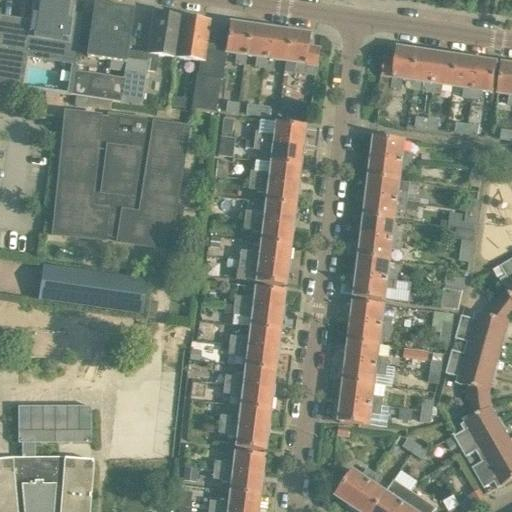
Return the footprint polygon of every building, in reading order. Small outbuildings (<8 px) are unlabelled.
[(73,72),(74,65),(76,50),(82,15),(72,13),(74,1),(68,0),(33,0),(29,27),(1,23),(3,13),(0,12),(0,84),(70,96),(73,72)] [(114,6),(94,3),(85,58),(105,61),(114,6)] [(133,9),(114,6),(105,61),(125,64),(127,51),(133,9)] [(176,59),(182,17),(154,13),(148,54),(127,51),(125,64),(123,79),(120,103),(141,106),(146,72),(155,73),(158,56),(176,59)] [(205,45),(209,21),(182,17),(176,59),(199,62),(197,75),(196,75),(191,110),(215,113),(215,111),(221,112),(223,102),(217,101),(220,80),(222,81),(225,55),(226,55),(227,48),(225,48),(205,45)] [(229,24),(225,48),(227,48),(226,55),(236,57),(234,64),(244,65),(245,56),(249,27),(229,24)] [(269,30),(249,27),(245,56),(257,58),(256,67),(263,68),(269,30)] [(273,60),(285,62),(289,33),(269,30),(263,68),(272,70),(273,60)] [(310,36),(289,33),(285,62),(296,64),(295,73),(315,76),(319,49),(308,47),(310,36)] [(413,81),(418,52),(398,49),(397,49),(396,59),(385,57),(380,85),(401,89),(402,80),(413,81)] [(432,93),(438,55),(418,52),(413,81),(425,83),(424,92),(432,93)] [(453,87),(457,58),(438,55),(432,93),(440,94),(441,86),(453,87)] [(471,99),(477,61),(457,58),(453,87),(465,89),(463,98),(471,99)] [(493,93),(498,64),(477,61),(471,99),(480,101),(481,92),(493,93)] [(73,72),(70,96),(76,96),(105,101),(120,103),(123,79),(122,79),(86,74),(87,67),(74,65),(73,72)] [(511,66),(502,65),(498,94),(510,96),(509,105),(511,105),(511,66)] [(74,106),(87,107),(104,110),(105,101),(76,96),(74,106)] [(185,101),(172,99),(171,108),(184,110),(185,101)] [(306,105),(289,102),(287,116),(303,119),(306,105)] [(238,105),(227,104),(226,112),(237,114),(238,105)] [(257,116),(258,107),(247,106),(246,115),(257,116)] [(258,107),(257,116),(267,118),(268,109),(258,107)] [(65,113),(64,119),(53,235),(104,241),(104,235),(118,237),(117,242),(168,250),(187,129),(144,122),(145,120),(109,115),(108,117),(65,113)] [(429,114),(428,120),(427,128),(443,131),(445,119),(440,118),(440,115),(429,114)] [(416,127),(427,128),(428,120),(417,118),(416,127)] [(223,119),(220,138),(230,139),(233,120),(223,119)] [(255,133),(254,141),(301,147),(304,126),(275,123),(274,133),(264,132),(263,134),(255,133)] [(456,133),(466,134),(467,126),(457,124),(456,133)] [(478,127),(467,126),(466,134),(477,136),(478,127)] [(502,139),(511,141),(511,140),(511,132),(503,131),(502,139)] [(375,138),(372,158),(411,163),(413,154),(403,153),(405,141),(375,138)] [(254,142),(246,141),(245,149),(253,150),(254,142)] [(299,167),(301,147),(254,141),(253,150),(261,151),(261,153),(272,154),(270,163),(299,167)] [(372,158),(370,178),(400,182),(401,170),(410,171),(411,163),(372,158)] [(483,160),(475,159),(473,170),(482,171),(483,160)] [(227,179),(229,163),(219,162),(216,178),(227,179)] [(251,173),(250,181),(296,187),(299,167),(270,163),(270,164),(254,162),(253,173),(251,173)] [(480,181),(482,171),(473,170),(472,180),(480,181)] [(370,178),(367,198),(407,203),(408,194),(411,194),(412,184),(400,182),(370,178)] [(294,207),(296,187),(250,181),(249,189),(257,190),(256,193),(267,194),(265,203),(294,207)] [(367,198),(365,218),(395,221),(396,209),(406,211),(407,203),(367,198)] [(469,201),(467,212),(476,213),(477,202),(469,201)] [(291,227),(294,207),(265,203),(264,218),(255,217),(255,214),(246,213),(245,221),(291,227)] [(473,232),(476,213),(467,212),(466,223),(462,222),(463,216),(452,215),(450,229),(473,232)] [(393,233),(395,221),(365,218),(362,237),(402,242),(403,234),(393,233)] [(289,246),(291,227),(245,221),(244,229),(252,230),(251,232),(262,234),(261,243),(289,246)] [(400,250),(402,242),(362,237),(360,257),(390,261),(391,249),(400,250)] [(219,239),(210,238),(209,248),(218,249),(219,239)] [(462,251),(470,252),(472,241),(463,240),(462,251)] [(286,266),(289,246),(261,243),(259,252),(249,251),(249,253),(241,252),(240,261),(286,266)] [(469,262),(470,252),(462,251),(460,261),(469,262)] [(360,257),(358,277),(397,282),(398,274),(389,272),(390,261),(360,257)] [(500,280),(506,291),(511,300),(511,263),(510,260),(500,266),(506,277),(500,280)] [(237,262),(227,261),(226,269),(236,270),(237,262)] [(284,287),(286,266),(240,261),(239,269),(247,270),(246,272),(243,272),(242,282),(256,284),(284,287)] [(43,267),(39,301),(141,315),(146,281),(43,267)] [(443,289),(463,292),(466,275),(454,273),(454,277),(445,276),(443,289)] [(355,298),(385,301),(387,289),(396,290),(397,282),(358,277),(355,298)] [(235,298),(234,306),(281,312),(283,291),(244,287),(243,299),(235,298)] [(459,311),(461,301),(462,292),(463,292),(443,289),(443,290),(444,290),(441,309),(459,311)] [(511,300),(506,291),(488,317),(508,322),(511,316),(511,300)] [(355,302),(354,304),(352,323),(391,328),(392,319),(383,318),(384,306),(355,302)] [(157,304),(148,303),(146,319),(155,320),(157,304)] [(462,317),(459,328),(503,340),(508,322),(488,317),(475,313),(477,306),(465,303),(462,317)] [(278,332),(281,312),(234,306),(233,314),(241,315),(241,317),(251,319),(250,328),(278,332)] [(350,343),(379,346),(381,334),(390,335),(391,328),(352,323),(350,343)] [(452,325),(450,324),(443,323),(442,334),(450,335),(452,325)] [(229,346),(237,347),(276,352),(278,332),(250,328),(250,329),(235,327),(234,338),(230,337),(229,346)] [(459,328),(455,340),(467,343),(465,348),(498,357),(503,340),(459,328)] [(449,346),(450,335),(442,334),(440,344),(449,346)] [(347,363),(386,368),(387,359),(378,358),(379,346),(350,343),(347,363)] [(273,371),(276,352),(237,347),(229,346),(228,354),(236,355),(236,357),(246,358),(245,368),(273,371)] [(452,351),(449,363),(493,375),(498,357),(465,348),(463,354),(452,351)] [(395,358),(428,362),(429,354),(396,350),(395,358)] [(189,362),(199,362),(200,352),(190,351),(189,362)] [(433,362),(431,373),(440,374),(441,364),(433,362)] [(344,383),(374,386),(376,374),(385,375),(386,368),(347,363),(344,383)] [(449,363),(446,374),(449,375),(457,377),(455,384),(469,388),(488,393),(493,375),(449,363)] [(225,377),(224,386),(271,391),(273,371),(245,368),(234,367),(233,376),(233,378),(225,377)] [(438,384),(440,374),(431,373),(430,383),(438,384)] [(344,383),(342,403),(381,407),(382,399),(373,397),(374,386),(344,383)] [(204,386),(191,385),(190,398),(203,399),(204,386)] [(269,411),(271,391),(224,386),(223,394),(231,395),(231,397),(241,399),(240,408),(269,411)] [(469,388),(472,419),(490,409),(488,393),(469,388)] [(422,413),(431,414),(433,401),(432,400),(432,398),(425,397),(422,413)] [(380,415),(381,407),(342,403),(339,423),(369,427),(371,414),(380,415)] [(220,417),(219,425),(266,431),(269,411),(240,408),(222,406),(221,417),(220,417)] [(464,432),(454,437),(460,448),(500,425),(490,409),(472,419),(461,426),(464,432)] [(88,511),(93,461),(63,459),(63,460),(34,460),(34,448),(89,448),(89,411),(16,411),(16,449),(20,448),(20,459),(12,460),(12,459),(0,460),(0,511),(88,511)] [(430,425),(431,414),(422,413),(421,424),(430,425)] [(264,452),(266,431),(219,425),(218,434),(227,435),(226,437),(236,438),(235,448),(264,452)] [(500,425),(460,448),(466,458),(476,452),(479,457),(509,440),(500,425)] [(338,428),(337,437),(349,439),(350,429),(338,428)] [(418,446),(425,451),(429,445),(416,436),(412,442),(409,440),(404,447),(413,453),(418,446)] [(452,439),(444,443),(448,450),(456,446),(452,439)] [(482,463),(472,469),(478,479),(511,459),(511,446),(509,440),(479,457),(482,463)] [(418,446),(413,453),(421,459),(426,452),(425,451),(418,446)] [(235,452),(235,453),(234,462),(223,461),(223,463),(215,462),(214,471),(260,476),(263,456),(235,452)] [(511,459),(478,479),(484,489),(494,483),(497,489),(511,480),(511,459)] [(182,467),(181,481),(192,482),(193,468),(182,467)] [(353,507),(375,474),(368,470),(363,477),(353,470),(336,495),(353,507)] [(258,496),(260,476),(214,471),(213,479),(221,480),(220,482),(231,483),(230,493),(258,496)] [(353,507),(361,511),(373,511),(387,493),(377,486),(382,479),(375,474),(353,507)] [(394,481),(387,493),(373,511),(397,511),(411,493),(394,481)] [(472,495),(477,504),(485,500),(479,490),(472,495)] [(191,493),(179,492),(178,506),(189,508),(191,493)] [(211,496),(209,511),(220,511),(255,511),(258,496),(230,493),(229,498),(211,496)] [(434,511),(436,509),(411,493),(397,511),(434,511)] [(458,503),(462,511),(464,511),(472,508),(466,498),(458,503)]
